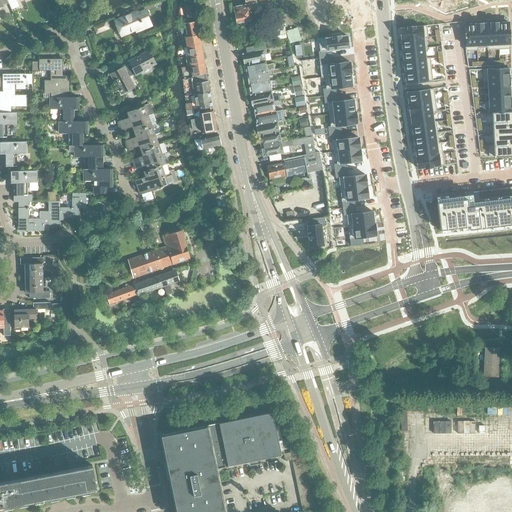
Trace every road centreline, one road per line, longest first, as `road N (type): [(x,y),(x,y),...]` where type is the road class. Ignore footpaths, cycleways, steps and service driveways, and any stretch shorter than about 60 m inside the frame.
road 1 (residential): [(10,238),(49,240),(127,189),(65,34),(53,31),(0,53)]
road 2 (tertiary): [(256,208),(212,0)]
road 3 (residential): [(356,0),(382,191)]
road 4 (residential): [(380,0),(405,187)]
road 5 (residential): [(362,511),(316,336)]
road 6 (residential): [(295,343),(354,511)]
road 7 (tertiary): [(132,387),(295,343)]
road 8 (tertiary): [(288,323),(129,369)]
road 9 (residential): [(478,177),(457,24)]
road 10 (tertiary): [(308,316),(256,208)]
